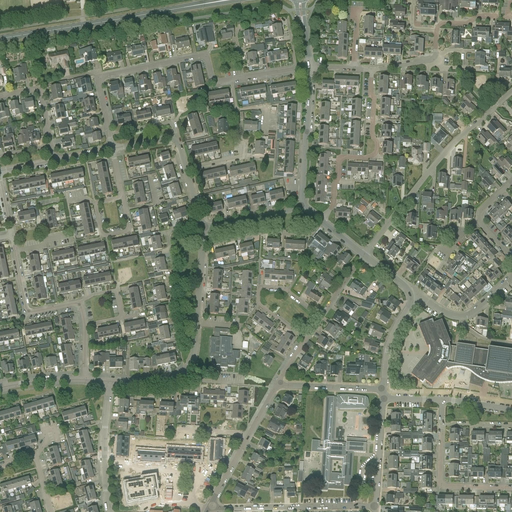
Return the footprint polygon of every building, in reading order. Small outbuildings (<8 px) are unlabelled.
[(421,16),(428,16),(429,6),(429,1),(419,0),(418,11),(421,11),(421,16)] [(448,2),(446,2),(445,0),(438,0),(439,2),(438,7),(442,7),(442,11),(448,12),(448,2)] [(454,12),(454,7),(458,8),(458,5),(458,0),(451,0),(452,2),(448,2),(448,12),(454,12)] [(468,0),(458,0),(458,5),(461,5),(461,8),(468,9),(468,0)] [(479,4),(478,0),(468,0),(468,9),(475,9),(476,4),(479,4)] [(435,17),(435,12),(438,12),(438,7),(439,2),(434,1),(434,6),(429,6),(428,16),(435,17)] [(402,6),(396,6),(393,6),(393,13),(396,13),(395,19),(402,20),(402,15),(405,15),(405,10),(402,10),(402,6)] [(390,27),(394,28),(393,31),(404,31),(404,25),(398,25),(398,21),(390,21),(390,27)] [(281,25),(274,26),(273,23),(261,25),(262,28),(272,27),(273,33),(282,31),(281,27),(282,27),(282,25),(281,25)] [(201,42),(205,41),(208,40),(209,43),(214,42),(211,30),(214,30),(212,24),(205,25),(206,29),(203,29),(203,30),(199,31),(199,34),(196,34),(197,40),(200,39),(201,42)] [(492,27),(492,35),(492,39),(498,40),(498,33),(502,33),(502,25),(496,24),(495,28),(492,27)] [(502,33),(506,33),(506,38),(511,37),(511,28),(509,28),(509,25),(502,25),(502,33)] [(226,27),(227,30),(221,31),(222,40),(232,38),(231,34),(234,34),(232,26),(226,27)] [(243,40),(244,40),(254,38),(253,32),(252,32),(251,29),(245,30),(245,33),(243,33),(244,37),(243,37),(243,40)] [(460,39),(460,36),(464,37),(464,29),(455,29),(455,32),(452,32),(451,39),(460,39)] [(477,44),(477,41),(482,42),(482,39),(482,30),(475,29),(472,29),(472,30),(471,43),(477,44)] [(482,39),(486,39),(486,44),(491,44),(492,39),(492,35),(489,35),(489,30),(482,30),(482,39)] [(283,31),(282,31),(273,33),(274,39),(264,41),(264,44),(266,44),(272,43),(275,42),(276,42),(276,39),(283,38),(282,34),(283,33),(283,31)] [(152,51),(158,50),(159,53),(166,52),(165,48),(165,45),(167,45),(165,35),(160,36),(162,45),(156,46),(155,41),(150,42),(152,51)] [(410,40),(411,40),(410,42),(415,43),(415,47),(423,47),(423,41),(420,40),(421,37),(411,36),(410,40)] [(189,47),(188,38),(175,41),(177,49),(189,47)] [(244,40),(245,43),(244,44),(244,46),(245,46),(250,45),(251,50),(263,47),(262,44),(256,45),(255,44),(254,38),(244,40)] [(460,42),(460,39),(451,39),(451,45),(460,46),(459,49),(463,49),(463,42),(460,42)] [(142,45),(130,48),(130,46),(126,47),(128,53),(131,52),(132,57),(136,56),(137,58),(141,57),(140,55),(144,55),(143,52),(147,51),(145,43),(141,44),(142,45)] [(247,61),(248,61),(257,60),(256,53),(257,52),(264,51),(263,47),(251,50),(252,54),(246,55),(247,61)] [(419,57),(419,53),(423,54),(423,47),(415,47),(414,50),(410,50),(410,52),(409,56),(419,57)] [(93,62),(93,61),(97,60),(95,50),(91,51),(91,48),(79,51),(80,55),(85,54),(85,55),(87,54),(88,58),(85,58),(86,63),(91,62),(90,60),(92,60),(93,62)] [(485,61),(485,58),(489,58),(490,51),(481,50),(480,54),(476,54),(476,60),(485,61)] [(67,52),(49,55),(51,65),(61,63),(62,70),(69,68),(67,61),(69,61),(67,52)] [(120,52),(106,55),(108,62),(115,61),(115,62),(122,61),(120,52)] [(487,64),(484,64),(485,61),(476,60),(475,67),(480,67),(479,70),(488,71),(489,65),(487,65),(487,64)] [(19,65),(20,70),(13,71),(16,83),(25,81),(24,76),(28,75),(25,64),(19,65)] [(511,68),(507,69),(500,69),(499,77),(510,78),(511,79),(511,68)] [(175,71),(166,73),(168,83),(174,82),(175,87),(182,86),(180,78),(177,79),(175,71)] [(164,78),(161,78),(160,74),(153,75),(155,85),(158,85),(159,89),(166,88),(164,78)] [(138,77),(138,78),(140,87),(144,86),(145,92),(150,91),(151,93),(152,93),(150,81),(147,81),(146,77),(142,78),(142,76),(138,77)] [(407,90),(407,86),(411,86),(412,77),(404,77),(404,81),(401,81),(400,90),(407,90)] [(76,79),(77,85),(78,89),(82,88),(82,89),(90,87),(89,80),(84,81),(83,78),(76,79)] [(429,83),(425,83),(426,78),(418,78),(417,86),(422,87),(422,91),(428,92),(429,83)] [(136,85),(132,86),(131,80),(124,81),(125,89),(130,88),(131,94),(138,92),(136,85)] [(443,82),(439,82),(439,80),(432,80),(431,89),(436,89),(436,94),(442,95),(443,82)] [(50,87),(52,94),(61,93),(60,86),(67,85),(66,81),(53,84),(54,87),(50,87)] [(450,91),(454,91),(454,81),(446,81),(446,89),(443,89),(442,96),(450,97),(450,91)] [(121,83),(117,83),(109,84),(110,89),(110,92),(116,90),(118,100),(124,98),(121,83)] [(76,96),(77,100),(87,98),(86,94),(91,93),(90,87),(82,89),(82,92),(77,93),(78,96),(76,96)] [(228,91),(223,92),(224,100),(230,100),(229,99),(232,98),(232,94),(229,95),(228,91)] [(62,99),(61,93),(52,94),(53,101),(56,101),(57,104),(58,103),(65,102),(64,99),(62,99)] [(462,99),(466,102),(462,106),(464,108),(462,111),(465,114),(468,112),(470,114),(476,109),(471,104),(474,101),(467,94),(462,99)] [(442,101),(447,106),(450,103),(447,100),(447,99),(445,97),(443,97),(442,98),(442,101)] [(84,103),(85,108),(94,107),(93,100),(87,101),(87,98),(77,100),(79,100),(79,104),(84,103)] [(34,108),(33,108),(36,107),(35,102),(33,103),(32,99),(24,101),(21,101),(22,106),(24,114),(29,113),(28,109),(34,108)] [(170,117),(170,115),(173,114),(171,101),(164,103),(165,108),(162,108),(164,117),(166,116),(167,117),(170,117)] [(24,114),(22,106),(18,106),(17,102),(10,104),(12,111),(15,111),(16,116),(24,114)] [(58,103),(58,107),(55,108),(56,114),(65,112),(63,106),(66,106),(65,102),(58,103)] [(8,108),(4,109),(3,105),(0,105),(0,119),(10,117),(8,108)] [(146,111),(142,112),(144,120),(151,119),(150,113),(152,113),(151,107),(151,106),(146,107),(146,111)] [(157,118),(164,117),(162,108),(159,109),(158,106),(151,107),(152,113),(154,119),(157,118)] [(95,113),(94,107),(85,108),(86,113),(81,114),(82,119),(91,117),(90,114),(95,113)] [(142,112),(138,113),(137,109),(132,110),(132,111),(134,122),(137,122),(144,120),(142,112)] [(131,123),(134,122),(132,111),(125,112),(126,115),(123,116),(124,124),(131,123)] [(96,119),(88,121),(85,122),(86,127),(84,127),(85,132),(84,132),(84,133),(92,131),(92,128),(98,127),(96,119)] [(58,127),(58,128),(60,135),(68,134),(67,128),(76,126),(76,124),(77,124),(76,120),(75,120),(71,121),(62,123),(55,124),(55,128),(58,127)] [(228,121),(218,121),(218,134),(228,134),(228,121)] [(458,128),(450,121),(444,127),(452,134),(458,128)] [(497,121),(494,124),(493,123),(487,128),(493,135),(497,131),(502,136),(507,132),(497,121)] [(6,140),(3,141),(4,148),(12,147),(11,144),(15,143),(12,125),(5,126),(5,129),(8,129),(9,134),(5,135),(6,140)] [(26,129),(27,130),(28,138),(31,138),(33,143),(40,142),(38,134),(35,135),(33,126),(28,127),(28,128),(26,129)] [(20,131),(21,137),(17,138),(19,146),(26,144),(26,143),(29,142),(28,138),(27,130),(20,131)] [(439,145),(447,136),(441,130),(433,139),(431,137),(430,143),(434,146),(437,143),(439,145)] [(94,131),(92,131),(84,133),(85,139),(92,138),(93,143),(101,141),(100,133),(94,134),(94,131)] [(487,132),(485,134),(483,132),(477,138),(484,145),(488,142),(492,146),(496,141),(487,132)] [(64,137),(65,141),(61,142),(63,149),(71,147),(70,144),(75,143),(73,135),(64,137)] [(318,145),(324,145),(324,147),(329,148),(329,143),(327,143),(327,139),(318,139),(318,145)] [(413,147),(413,157),(409,157),(409,162),(412,162),(421,163),(422,148),(413,147)] [(157,158),(161,157),(162,162),(159,163),(160,166),(166,164),(171,163),(170,160),(168,152),(160,155),(160,154),(157,155),(157,158)] [(320,155),(319,162),(327,162),(328,158),(330,159),(330,153),(324,152),(324,155),(320,155)] [(492,158),(497,163),(501,167),(502,169),(505,166),(508,170),(511,166),(511,163),(508,159),(505,161),(502,157),(498,162),(493,157),(492,158)] [(453,170),(461,170),(461,169),(462,159),(453,159),(453,170)] [(493,167),(495,169),(492,172),(499,179),(504,175),(499,169),(501,167),(497,163),(493,167)] [(173,166),(172,166),(167,167),(166,164),(160,166),(154,168),(155,171),(163,169),(165,175),(174,172),(173,168),(174,168),(173,166)] [(254,164),(248,165),(250,174),(256,173),(254,164)] [(244,175),(250,174),(248,165),(242,166),(244,175)] [(238,177),(244,175),(242,166),(236,168),(238,177)] [(224,168),(218,170),(220,179),(226,177),(224,168)] [(231,178),(238,177),(236,168),(229,169),(231,178)] [(461,169),(461,170),(461,175),(465,175),(464,181),(473,181),(474,170),(461,169)] [(214,180),(220,179),(218,170),(212,171),(214,180)] [(207,181),(214,180),(212,171),(205,172),(207,181)] [(167,181),(161,182),(161,181),(160,178),(159,176),(157,177),(160,186),(173,182),(172,179),(176,178),(174,174),(176,174),(175,172),(174,172),(165,175),(167,181)] [(201,183),(207,181),(205,172),(199,174),(201,183)] [(481,177),(484,181),(481,183),(487,190),(493,185),(493,184),(495,182),(486,172),(481,177)] [(449,181),(450,181),(450,177),(446,177),(446,175),(439,175),(438,185),(443,185),(443,189),(449,189),(449,181)] [(401,187),(401,177),(393,176),(392,187),(401,187)] [(161,189),(169,187),(171,193),(179,190),(178,186),(179,186),(179,184),(177,184),(173,185),(173,182),(160,186),(161,189)] [(181,196),(180,192),(181,192),(180,190),(179,190),(171,193),(172,199),(165,201),(166,204),(169,203),(171,203),(175,201),(179,200),(178,197),(181,196)] [(282,190),(275,192),(277,201),(284,199),(282,190)] [(269,193),(271,202),(277,201),(275,192),(269,193)] [(434,210),(434,200),(431,199),(432,194),(424,193),(423,206),(426,207),(426,209),(434,210)] [(263,194),(257,196),(259,205),(265,203),(263,194)] [(253,206),(259,205),(257,196),(251,197),(253,206)] [(245,197),(239,198),(241,207),(247,206),(245,197)] [(239,198),(233,200),(235,208),(241,207),(239,198)] [(359,202),(367,208),(370,203),(363,198),(359,202)] [(226,201),(228,210),(235,208),(233,200),(226,201)] [(462,200),(462,205),(461,213),(464,213),(464,220),(472,220),(473,211),(468,211),(468,206),(468,201),(462,200)] [(511,206),(506,200),(502,204),(508,211),(511,206)] [(221,202),(214,204),(216,213),(223,211),(221,202)] [(355,208),(362,214),(366,209),(358,203),(355,208)] [(508,213),(507,212),(508,211),(502,204),(499,207),(498,206),(498,205),(496,203),(495,205),(505,216),(508,213)] [(36,220),(35,217),(39,216),(36,204),(32,205),(33,208),(28,209),(28,212),(30,223),(33,223),(33,221),(36,220)] [(210,214),(216,213),(214,204),(208,205),(210,214)] [(497,209),(493,212),(500,219),(502,221),(504,219),(502,218),(505,216),(495,205),(493,207),(495,208),(496,208),(497,209)] [(437,211),(437,212),(436,212),(436,220),(444,221),(444,217),(447,217),(448,207),(442,207),(442,211),(437,211)] [(188,218),(187,217),(188,217),(185,208),(179,210),(181,219),(185,218),(185,219),(188,218)] [(456,208),(456,211),(450,211),(450,221),(457,221),(458,219),(461,219),(461,213),(462,208),(456,208)] [(170,218),(168,211),(167,209),(161,210),(162,216),(159,217),(161,225),(168,223),(167,219),(170,218)] [(182,220),(181,219),(179,210),(173,212),(175,221),(179,220),(179,221),(182,220)] [(371,229),(374,226),(375,226),(381,219),(372,212),(366,219),(370,222),(367,225),(371,229)] [(495,223),(500,219),(493,212),(489,216),(492,220),(492,221),(493,223),(494,223),(495,222),(495,223)] [(56,222),(55,219),(59,218),(59,215),(47,217),(48,223),(56,222)] [(412,226),(415,226),(416,215),(407,215),(407,224),(412,224),(412,226)] [(423,233),(427,233),(427,239),(435,239),(436,228),(428,227),(429,224),(423,224),(423,233)] [(502,236),(505,239),(511,231),(508,228),(502,234),(503,235),(502,236)] [(386,251),(384,253),(392,259),(393,258),(394,259),(400,251),(399,251),(401,248),(401,246),(407,238),(400,233),(397,237),(395,239),(395,241),(393,244),(391,242),(385,250),(386,251)] [(470,239),(474,243),(480,237),(476,233),(473,236),(470,239)] [(314,240),(319,244),(324,237),(320,234),(314,240)] [(150,239),(152,245),(160,243),(160,239),(161,239),(160,237),(159,237),(150,239)] [(319,244),(316,248),(324,255),(326,253),(330,247),(327,245),(329,242),(324,237),(319,244)] [(484,241),(480,237),(474,243),(478,247),(484,241)] [(488,245),(484,241),(478,247),(481,251),(488,245)] [(149,249),(152,248),(153,251),(150,253),(143,255),(144,257),(144,258),(156,256),(155,251),(162,250),(161,245),(162,245),(162,243),(160,243),(152,245),(149,245),(149,249)] [(252,243),(245,244),(247,253),(254,252),(252,243)] [(239,246),(241,255),(247,253),(245,244),(239,246)] [(330,247),(326,253),(324,255),(330,259),(333,256),(335,257),(340,250),(333,244),(330,247)] [(492,249),(488,245),(481,251),(485,256),(492,249)] [(233,247),(227,248),(229,257),(235,256),(233,247)] [(223,259),(229,257),(227,248),(221,250),(223,259)] [(484,256),(489,262),(494,258),(498,254),(493,249),(492,249),(485,256),(484,256)] [(216,260),(223,259),(221,250),(214,251),(216,260)] [(341,255),(338,259),(335,262),(340,266),(343,263),(346,265),(351,258),(345,254),(343,256),(341,255)] [(458,254),(455,259),(462,264),(465,259),(458,254)] [(165,264),(164,261),(165,260),(165,258),(164,258),(159,259),(158,258),(156,258),(156,256),(144,258),(144,261),(151,260),(152,263),(154,263),(155,267),(156,266),(165,264)] [(404,263),(408,266),(406,269),(413,274),(419,266),(413,262),(415,260),(409,256),(404,263)] [(477,264),(468,258),(466,261),(473,266),(470,270),(472,271),(477,264)] [(501,266),(494,258),(489,262),(493,266),(497,270),(501,266)] [(462,266),(461,265),(462,264),(455,259),(452,262),(451,261),(452,261),(450,259),(448,261),(460,270),(462,266)] [(279,271),(274,271),(275,262),(272,261),(272,266),(271,280),(278,281),(279,271)] [(455,273),(456,272),(458,273),(460,270),(448,261),(446,264),(448,265),(450,263),(451,264),(448,268),(455,273)] [(166,264),(165,264),(156,266),(158,273),(154,274),(155,277),(162,276),(161,272),(168,271),(166,264)] [(501,274),(497,270),(493,266),(489,270),(497,278),(501,274)] [(452,278),(455,273),(448,268),(444,273),(452,278)] [(418,280),(421,282),(420,283),(425,287),(430,280),(430,279),(431,278),(428,276),(429,275),(428,275),(429,273),(426,270),(418,280)] [(493,281),(497,278),(489,270),(489,271),(488,271),(489,272),(485,276),(491,282),(493,281)] [(323,291),(325,288),(327,290),(332,283),(330,282),(332,278),(324,272),(319,279),(323,281),(318,288),(323,291)] [(481,279),(477,283),(483,289),(487,285),(481,279)] [(435,283),(430,280),(425,287),(426,288),(425,289),(429,291),(435,283)] [(321,296),(312,291),(315,286),(308,281),(305,287),(308,289),(305,295),(308,297),(318,303),(321,296)] [(357,281),(355,281),(349,288),(358,295),(362,297),(367,290),(361,286),(362,285),(359,283),(357,281)] [(444,288),(447,290),(452,283),(449,281),(444,288)] [(2,284),(3,292),(0,292),(0,295),(4,294),(12,293),(11,286),(5,288),(4,283),(2,284)] [(439,286),(435,283),(429,291),(432,294),(432,293),(434,294),(439,286)] [(479,293),(483,289),(477,283),(473,287),(479,293)] [(156,295),(165,293),(164,289),(166,289),(165,287),(163,287),(162,284),(153,286),(154,289),(155,289),(156,295)] [(444,290),(439,286),(434,294),(439,297),(444,290)] [(473,287),(469,291),(475,297),(479,293),(473,287)] [(469,291),(465,294),(471,301),(475,297),(469,291)] [(57,302),(55,292),(53,293),(49,293),(49,296),(53,296),(54,300),(52,301),(52,300),(45,301),(45,304),(57,302)] [(4,294),(4,298),(0,298),(0,301),(5,300),(14,299),(12,293),(4,294)] [(156,295),(157,301),(166,300),(165,295),(167,295),(166,293),(165,293),(156,295)] [(457,307),(462,302),(459,298),(455,294),(449,299),(457,307)] [(464,294),(459,298),(462,302),(466,307),(472,302),(471,301),(465,294),(464,294)] [(387,302),(389,304),(386,307),(394,312),(398,306),(395,304),(397,301),(391,297),(387,302)] [(5,300),(6,304),(1,304),(2,307),(6,306),(15,305),(14,299),(5,300)] [(360,307),(370,310),(372,304),(362,301),(360,307)] [(353,304),(351,306),(347,303),(343,309),(350,314),(351,311),(353,313),(358,307),(353,304)] [(156,315),(165,314),(164,310),(165,309),(165,307),(161,308),(160,304),(155,305),(152,306),(153,309),(154,309),(155,309),(156,315)] [(6,306),(7,310),(2,310),(3,313),(7,312),(16,310),(15,305),(6,306)] [(377,314),(381,317),(379,320),(386,324),(390,318),(386,316),(388,312),(381,308),(377,314)] [(17,316),(16,310),(7,312),(8,315),(3,316),(4,319),(2,319),(2,317),(0,317),(0,322),(10,321),(9,318),(17,316)] [(511,312),(502,311),(501,315),(494,314),(493,319),(501,320),(502,318),(511,319),(511,312)] [(252,320),(257,324),(264,315),(262,314),(261,315),(257,312),(252,320)] [(342,312),(340,315),(337,313),(333,319),(340,324),(343,320),(346,323),(350,317),(342,312)] [(166,313),(165,314),(156,315),(157,322),(147,324),(148,327),(157,326),(159,325),(158,322),(166,320),(165,316),(167,315),(166,313)] [(257,324),(263,328),(269,321),(265,318),(266,317),(264,315),(257,324)] [(60,321),(62,328),(71,326),(70,321),(72,321),(72,318),(60,321)] [(476,327),(480,327),(479,330),(487,331),(488,323),(484,322),(485,319),(477,319),(476,327)] [(511,350),(489,347),(489,351),(475,349),(475,346),(457,344),(457,347),(450,346),(449,343),(451,342),(442,320),(434,324),(432,321),(429,322),(429,321),(419,326),(427,347),(430,346),(430,349),(430,352),(430,355),(428,358),(426,356),(411,375),(420,382),(421,381),(423,383),(425,381),(432,386),(447,369),(448,370),(453,368),(457,368),(462,368),(464,368),(465,369),(467,370),(469,370),(470,371),(472,372),(470,385),(479,387),(482,388),(485,381),(487,382),(488,382),(489,383),(490,383),(492,384),(496,384),(498,384),(500,385),(511,384),(511,350)] [(275,329),(273,327),(275,324),(273,322),(272,324),(269,321),(263,328),(268,333),(269,332),(272,334),(274,331),(273,331),(275,329)] [(329,335),(327,337),(332,341),(334,338),(334,339),(339,332),(340,333),(342,330),(332,322),(330,325),(329,324),(324,331),(329,335)] [(369,329),(373,331),(371,336),(375,337),(380,339),(383,332),(380,330),(382,327),(372,323),(369,329)] [(125,334),(130,333),(129,324),(121,326),(122,334),(125,334)] [(62,328),(63,334),(74,332),(74,330),(72,330),(71,326),(62,328)] [(169,327),(167,327),(159,329),(160,335),(169,333),(168,329),(169,329),(169,327)] [(21,332),(18,333),(18,330),(15,331),(14,328),(12,329),(14,340),(19,339),(22,338),(21,332)] [(97,330),(98,334),(94,334),(95,341),(99,340),(99,339),(104,338),(102,329),(97,330)] [(75,335),(74,332),(63,334),(65,341),(74,340),(73,335),(75,335)] [(170,333),(169,333),(160,335),(161,341),(170,340),(169,335),(171,335),(170,333)] [(286,333),(284,337),(282,336),(281,338),(291,344),(295,338),(286,333)] [(316,344),(318,345),(316,347),(319,349),(320,347),(322,348),(324,345),(329,349),(334,342),(332,341),(327,337),(322,333),(318,339),(319,340),(316,344)] [(235,359),(239,359),(239,352),(232,351),(232,346),(227,346),(227,337),(220,337),(219,338),(211,338),(210,357),(213,357),(212,364),(220,365),(219,368),(227,368),(227,366),(235,367),(235,359)] [(281,341),(279,345),(287,350),(291,344),(281,338),(280,340),(281,341)] [(363,345),(369,347),(368,351),(376,354),(379,345),(374,344),(375,341),(365,338),(363,345)] [(60,346),(62,353),(71,352),(70,347),(72,347),(72,344),(60,346)] [(279,345),(276,349),(275,348),(273,350),(283,356),(287,350),(279,345)] [(62,353),(63,360),(74,358),(74,356),(72,356),(71,352),(62,353)] [(34,355),(35,361),(31,361),(33,370),(40,368),(39,365),(43,364),(41,353),(34,355)] [(106,361),(109,361),(109,368),(116,368),(115,359),(109,359),(109,353),(106,353),(106,361)] [(122,359),(115,359),(116,368),(122,368),(122,361),(125,361),(125,353),(122,353),(122,359)] [(99,354),(99,358),(93,358),(94,368),(102,368),(102,361),(105,361),(105,354),(99,354)] [(176,364),(176,362),(174,354),(168,355),(170,364),(174,363),(174,364),(176,364)] [(164,366),(164,365),(162,356),(156,357),(155,355),(152,356),(152,362),(156,362),(157,366),(161,365),(162,367),(164,366)] [(170,365),(170,364),(168,355),(162,356),(164,365),(168,364),(168,365),(170,365)] [(273,360),(268,357),(265,355),(264,358),(266,359),(263,364),(269,367),(273,360)] [(302,370),(303,369),(305,370),(310,363),(308,362),(311,358),(306,355),(301,362),(300,362),(297,365),(298,367),(302,370)] [(323,376),(323,371),(327,371),(327,355),(324,355),(324,361),(319,361),(319,366),(316,366),(316,367),(313,367),(313,372),(315,372),(315,375),(323,376)] [(364,371),(367,371),(367,375),(375,376),(375,367),(372,367),(373,363),(369,363),(369,356),(365,356),(364,363),(364,369),(364,371)] [(22,359),(22,362),(19,363),(20,371),(27,370),(26,365),(29,364),(28,357),(22,359)] [(45,360),(47,368),(54,366),(54,365),(56,364),(55,358),(45,360)] [(75,361),(74,358),(63,360),(64,367),(74,366),(73,361),(75,361)] [(143,359),(138,359),(130,359),(129,370),(138,371),(138,364),(143,364),(143,367),(150,368),(150,359),(143,359)] [(8,363),(8,366),(7,366),(6,361),(1,362),(2,370),(6,369),(6,373),(14,372),(12,362),(11,362),(9,362),(8,363)] [(356,361),(356,365),(347,365),(346,374),(358,375),(359,371),(362,371),(363,362),(356,361)] [(336,363),(335,368),(330,368),(330,376),(338,376),(338,371),(341,371),(342,364),(336,363)] [(287,395),(287,396),(286,395),(282,402),(289,406),(292,399),(295,399),(296,396),(289,395),(289,396),(287,395)] [(368,400),(368,399),(367,398),(366,398),(365,397),(362,397),(359,396),(355,396),(352,396),(348,396),(345,395),(341,396),(337,396),(337,397),(337,399),(336,399),(336,398),(326,397),(322,447),(319,447),(319,441),(312,441),(311,452),(322,453),(321,466),(320,491),(327,491),(328,489),(343,490),(344,485),(350,486),(353,452),(365,453),(366,439),(346,438),(346,442),(346,443),(333,442),(335,409),(365,409),(366,408),(367,408),(367,407),(368,407),(368,406),(369,405),(369,404),(369,403),(369,402),(369,401),(368,401),(368,400)] [(52,398),(49,399),(48,396),(45,397),(49,408),(55,407),(52,398)] [(46,411),(46,409),(49,408),(45,397),(43,398),(44,400),(40,401),(43,410),(43,411),(46,411)] [(183,405),(187,406),(188,398),(180,397),(180,402),(177,401),(176,410),(176,411),(183,411),(183,405)] [(198,403),(195,403),(195,398),(188,398),(187,406),(191,406),(191,411),(198,412),(198,403)] [(32,404),(29,405),(31,413),(37,412),(34,400),(31,401),(32,404)] [(40,401),(37,402),(36,400),(34,400),(37,412),(43,410),(40,401)] [(139,408),(137,408),(136,408),(136,409),(136,415),(139,415),(139,414),(145,415),(146,402),(140,402),(139,408)] [(156,409),(153,409),(153,403),(146,402),(145,415),(146,415),(146,413),(149,413),(149,414),(152,414),(152,416),(155,416),(156,409)] [(29,405),(26,406),(25,403),(22,404),(23,406),(25,415),(31,413),(29,405)] [(166,412),(166,404),(160,403),(159,409),(156,409),(155,416),(165,416),(166,412)] [(81,405),(82,408),(79,409),(81,417),(87,416),(85,407),(84,404),(81,405)] [(166,412),(169,413),(169,417),(176,417),(176,411),(176,410),(173,410),(173,404),(166,404),(166,412)] [(21,416),(19,408),(18,405),(15,406),(16,408),(13,409),(15,418),(16,418),(16,419),(19,419),(18,417),(21,416)] [(13,409),(10,410),(9,407),(6,408),(10,419),(15,418),(13,409)] [(79,409),(76,410),(75,407),(72,408),(75,419),(81,417),(79,409)] [(130,411),(127,411),(128,408),(119,407),(118,414),(121,414),(121,417),(132,418),(132,414),(130,414),(130,411)] [(286,413),(288,415),(290,411),(283,407),(281,410),(278,409),(274,416),(282,420),(286,413)] [(5,412),(2,413),(4,421),(10,419),(6,408),(4,409),(5,412)] [(70,411),(67,412),(70,421),(75,419),(72,408),(70,409),(70,411)] [(60,411),(62,414),(61,414),(64,422),(70,421),(67,412),(64,413),(63,410),(60,411)] [(421,411),(421,415),(423,415),(423,421),(431,421),(432,421),(432,419),(431,419),(431,415),(430,415),(430,411),(421,411)] [(126,431),(126,428),(127,425),(131,425),(131,424),(135,425),(135,418),(132,418),(121,417),(119,417),(119,421),(118,421),(118,427),(122,428),(122,431),(126,431)] [(267,428),(278,435),(281,430),(283,431),(286,426),(272,419),(267,428)] [(34,425),(26,427),(26,430),(29,429),(31,428),(33,434),(36,433),(34,425)] [(391,426),(391,433),(396,433),(396,436),(404,436),(412,436),(412,433),(412,427),(409,427),(409,433),(400,433),(400,430),(403,430),(403,427),(400,427),(391,426)] [(417,433),(417,436),(419,436),(425,436),(425,433),(432,433),(433,433),(433,431),(432,431),(431,431),(431,427),(423,427),(423,430),(419,430),(419,433),(417,433)] [(78,433),(80,439),(88,437),(87,433),(90,433),(89,430),(78,433)] [(266,430),(264,435),(274,439),(276,435),(266,430)] [(34,448),(33,445),(37,444),(34,436),(29,437),(32,448),(34,448)] [(25,447),(28,446),(29,449),(32,448),(29,437),(23,439),(25,447)] [(89,440),(88,437),(80,439),(81,445),(92,442),(92,439),(89,440)] [(267,450),(268,447),(271,448),(273,445),(267,442),(261,439),(258,446),(263,449),(264,448),(267,450)] [(14,450),(17,450),(18,452),(20,452),(17,441),(11,442),(14,450)] [(11,454),(10,451),(14,450),(11,442),(5,444),(8,452),(8,455),(11,454)] [(91,448),(90,445),(93,444),(92,442),(81,445),(83,451),(91,448)] [(450,453),(459,454),(459,450),(464,450),(464,448),(468,448),(469,445),(459,445),(459,447),(450,447),(450,450),(451,450),(451,453),(450,453)] [(56,447),(57,447),(48,449),(49,452),(46,453),(47,456),(58,453),(57,450),(60,449),(60,446),(56,447)] [(91,448),(83,451),(85,457),(90,455),(93,454),(96,454),(95,451),(92,452),(91,448)] [(60,458),(58,453),(47,456),(48,458),(51,457),(51,461),(60,458)] [(255,464),(257,459),(264,463),(266,459),(259,455),(259,457),(253,454),(250,461),(255,464)] [(503,477),(503,478),(506,478),(508,478),(511,477),(511,465),(507,466),(508,456),(504,456),(504,463),(504,466),(503,477)] [(61,465),(60,461),(63,460),(62,458),(60,458),(51,461),(52,464),(50,465),(50,467),(53,467),(61,465)] [(80,462),(81,463),(82,469),(91,467),(90,463),(92,463),(91,460),(90,460),(89,458),(87,458),(85,459),(83,460),(83,461),(80,462)] [(501,476),(503,477),(504,463),(501,463),(500,466),(495,466),(495,469),(495,477),(495,478),(497,478),(497,477),(501,478),(501,476)] [(92,470),(91,467),(82,469),(84,475),(95,472),(94,469),(92,470)] [(251,477),(253,474),(258,476),(259,473),(254,471),(247,467),(243,473),(251,477)] [(59,470),(58,470),(49,472),(50,476),(48,476),(48,479),(59,476),(58,472),(60,472),(59,470)] [(95,474),(95,472),(84,475),(86,481),(94,479),(93,475),(95,474)] [(249,480),(251,477),(243,473),(240,480),(248,483),(246,485),(254,489),(255,487),(253,486),(254,483),(249,480)] [(52,481),(53,484),(61,482),(59,476),(48,479),(49,481),(52,481)] [(30,484),(33,484),(31,479),(29,480),(28,477),(22,479),(24,486),(25,488),(28,487),(28,485),(30,484)] [(143,481),(125,484),(128,502),(155,498),(154,490),(156,490),(154,478),(143,479),(143,481)] [(294,497),(294,490),(294,484),(290,484),(290,480),(284,480),(284,491),(287,491),(287,497),(294,497)] [(13,490),(19,488),(17,481),(11,482),(13,490)] [(281,491),(276,491),(276,481),(270,481),(270,492),(274,492),(274,497),(281,497),(281,491)] [(63,488),(61,482),(53,484),(54,487),(51,488),(52,491),(54,490),(63,488)] [(10,498),(7,491),(5,484),(0,485),(0,489),(1,493),(4,492),(7,500),(0,501),(0,502),(1,505),(11,502),(10,498)] [(235,488),(235,489),(234,492),(238,494),(237,495),(243,498),(247,492),(251,494),(250,496),(254,499),(258,491),(254,489),(246,485),(245,485),(244,488),(237,484),(237,486),(236,486),(235,488)] [(83,493),(85,493),(86,496),(94,494),(92,487),(87,489),(86,485),(79,487),(80,491),(80,493),(83,492),(83,493)] [(393,493),(393,496),(386,496),(386,503),(394,504),(394,505),(400,505),(401,499),(403,499),(403,493),(393,493)] [(86,496),(86,499),(85,499),(84,501),(84,503),(83,503),(84,506),(91,504),(90,502),(96,500),(94,494),(86,496)] [(442,507),(442,504),(445,504),(445,496),(438,496),(435,496),(435,508),(438,508),(438,507),(442,507)] [(445,504),(452,505),(455,505),(456,497),(453,497),(453,496),(445,496),(445,504)] [(462,509),(462,505),(466,505),(466,496),(459,496),(459,497),(456,497),(455,505),(455,509),(462,509)] [(466,505),(473,505),(476,505),(476,497),(473,497),(473,496),(466,496),(466,505)] [(486,509),(486,505),(487,496),(479,496),(479,497),(476,497),(476,505),(476,509),(486,509)] [(486,505),(494,505),(493,511),(496,511),(497,506),(497,500),(497,498),(494,497),(487,496),(486,505)] [(500,504),(505,505),(505,510),(506,510),(505,511),(510,511),(511,501),(511,499),(508,498),(508,497),(500,497),(499,500),(497,500),(497,506),(500,506),(500,504)] [(26,509),(30,508),(31,511),(40,509),(37,499),(24,502),(26,509)] [(14,511),(15,511),(14,507),(18,505),(19,510),(21,510),(19,501),(5,505),(6,508),(3,509),(3,511),(14,511)]
